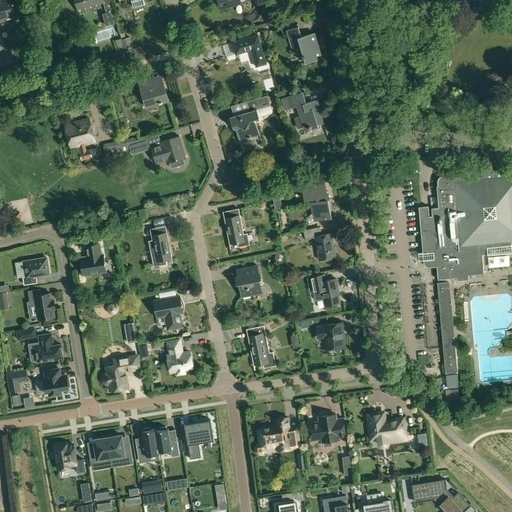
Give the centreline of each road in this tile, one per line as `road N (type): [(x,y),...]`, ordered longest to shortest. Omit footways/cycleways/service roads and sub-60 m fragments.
road 1 (residential): [(229,388),(194,218),(220,167),(171,0)]
road 2 (residential): [(0,243),(43,231),(61,240),(90,411)]
road 3 (residential): [(375,349),(356,139)]
road 4 (residential): [(375,349),(363,370),(229,388)]
road 5 (residential): [(356,139),(511,139)]
road 6 (residential): [(229,388),(90,411)]
road 7 (residential): [(356,139),(350,0)]
road 8 (residential): [(229,388),(246,511)]
